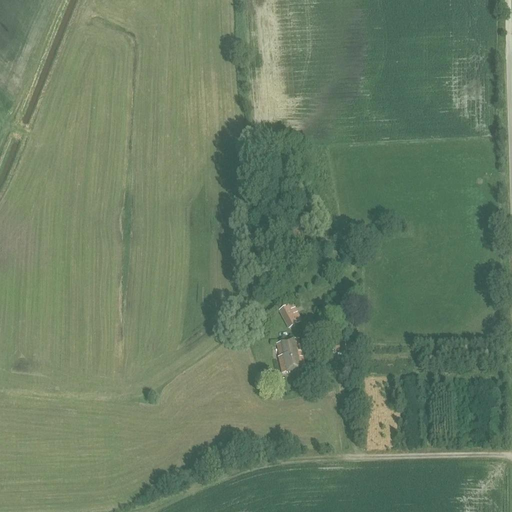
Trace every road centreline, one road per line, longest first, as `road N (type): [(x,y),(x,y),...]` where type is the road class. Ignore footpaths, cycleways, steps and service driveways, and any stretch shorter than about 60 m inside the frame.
road 1 (track): [(118,510),(216,464),(370,455)]
road 2 (track): [(334,366),(361,452),(511,454)]
